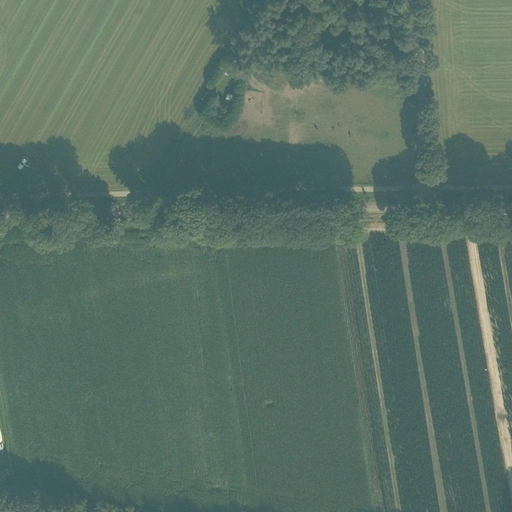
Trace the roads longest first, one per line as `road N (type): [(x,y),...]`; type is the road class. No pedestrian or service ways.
road 1 (tertiary): [(0,213),(423,207)]
road 2 (track): [(464,206),(511,485)]
road 3 (unclassified): [(423,207),(413,0)]
